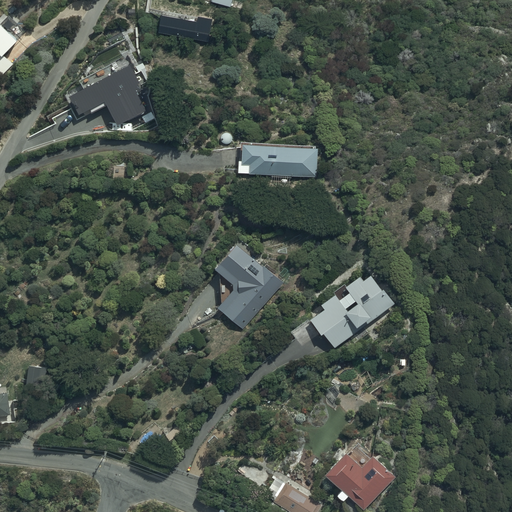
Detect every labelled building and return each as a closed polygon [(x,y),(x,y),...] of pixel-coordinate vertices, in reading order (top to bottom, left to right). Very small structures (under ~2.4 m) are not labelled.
[(0,78),(15,64),(4,53),(19,37),(0,19),(0,78)] [(227,131),(225,132),(224,132),(223,133),(222,133),(222,134),(222,135),(221,135),(221,136),(221,137),(221,138),(221,139),(221,140),(222,140),(222,141),(223,141),(223,142),(224,142),(224,143),(225,143),(226,143),(227,143),(228,143),(229,143),(230,143),(231,142),(232,142),(232,141),(233,140),(233,139),(233,138),(233,137),(233,136),(233,135),(232,134),(232,133),(231,133),(231,132),(230,132),(229,132),(229,131),(228,131),(227,131)] [(317,148),(317,146),(241,143),(241,148),(242,148),(242,150),(243,150),(242,162),(238,161),(238,175),(317,179),(319,148),(317,148)] [(128,178),(128,165),(113,165),(113,181),(123,181),(123,178),(128,178)] [(243,327),(284,280),(262,261),(265,258),(259,252),(256,255),(238,240),(217,265),(221,269),(222,301),(218,306),(243,327)] [(325,308),(311,319),(322,334),(325,333),(336,348),(397,304),(385,288),(383,289),(373,274),(365,280),(361,275),(347,285),(351,291),(341,298),(337,292),(322,303),(325,308)] [(49,368),(30,365),(27,386),(46,389),(49,368)] [(6,394),(0,394),(0,418),(9,417),(6,394)] [(348,498),(363,511),(364,511),(397,477),(373,456),(362,467),(346,452),(325,476),(342,492),(337,497),(343,503),(348,498)] [(266,493),(275,499),(275,500),(293,511),(316,511),(323,502),(287,479),(286,481),(277,475),(266,493)]
